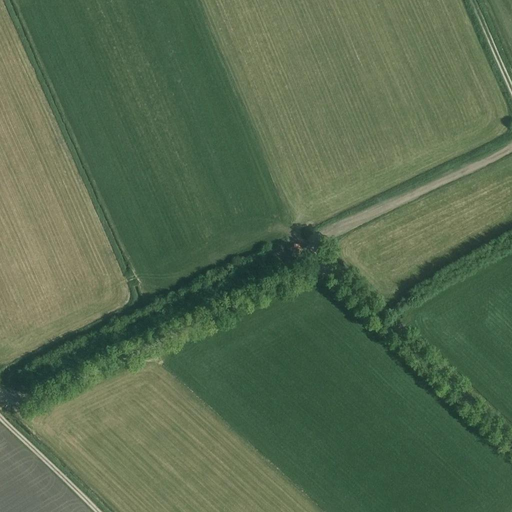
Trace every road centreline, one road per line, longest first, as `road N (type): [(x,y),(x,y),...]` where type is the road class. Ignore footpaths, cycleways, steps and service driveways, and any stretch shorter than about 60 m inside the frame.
road 1 (unclassified): [(511,440),(335,275),(316,269),(33,398),(0,393)]
road 2 (track): [(109,511),(0,409)]
